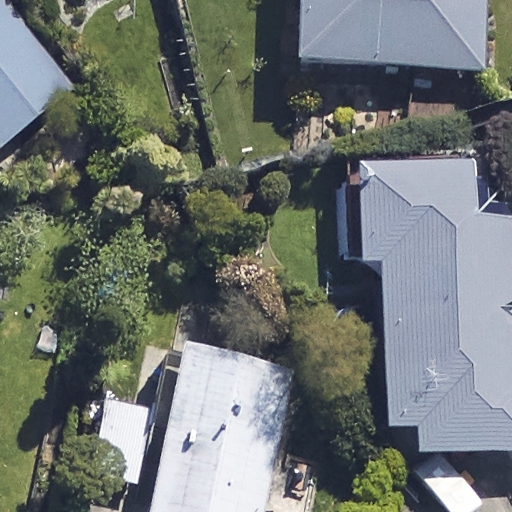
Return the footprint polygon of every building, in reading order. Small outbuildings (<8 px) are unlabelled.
[(308,0),(308,81),(484,82),(484,0),(308,0)] [(74,99),(0,10),(0,156),(2,158),(74,99)] [(479,181),(353,188),(358,284),(388,282),(397,447),(423,446),(424,472),(511,467),(511,239),(483,241),(479,181)] [(268,511),(295,384),(193,364),(163,511),(268,511)] [(151,421),(108,412),(93,486),(137,495),(151,421)]
